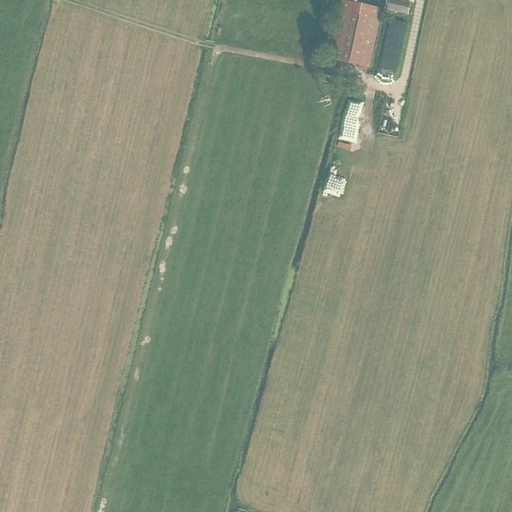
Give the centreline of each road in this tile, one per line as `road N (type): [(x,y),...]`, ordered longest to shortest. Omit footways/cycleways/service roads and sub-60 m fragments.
road 1 (track): [(421,0),(403,84),(220,48),(212,57),(102,511)]
road 2 (track): [(220,48),(67,0)]
